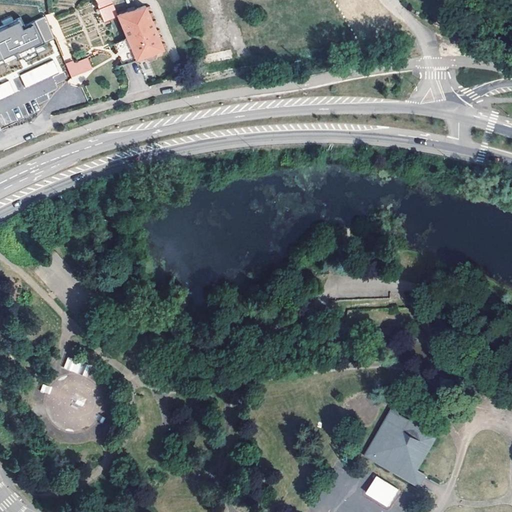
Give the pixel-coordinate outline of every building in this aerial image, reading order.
[(97,0),(107,22),(121,17),(112,0),(97,0)] [(129,39),(114,44),(118,56),(121,64),(143,55),(148,59),(154,57),(157,51),(163,48),(146,7),(145,6),(120,15),(121,17),(129,39)] [(37,20),(38,23),(47,43),(57,38),(47,15),(37,20)] [(25,19),(0,30),(0,64),(48,43),(47,43),(38,23),(28,28),(25,19)] [(456,41),(453,44),(459,50),(462,46),(456,41)] [(76,60),(67,63),(73,77),(94,69),(90,58),(77,63),(76,60)] [(55,59),(22,74),(28,87),(61,71),(55,59)] [(9,79),(0,82),(0,97),(15,91),(9,79)] [(67,357),(63,368),(79,375),(84,364),(67,357)] [(385,409),(361,453),(410,482),(413,476),(416,470),(409,466),(426,432),(417,426),(413,411),(400,417),(385,409)] [(388,508),(399,490),(376,475),(365,493),(388,508)]
